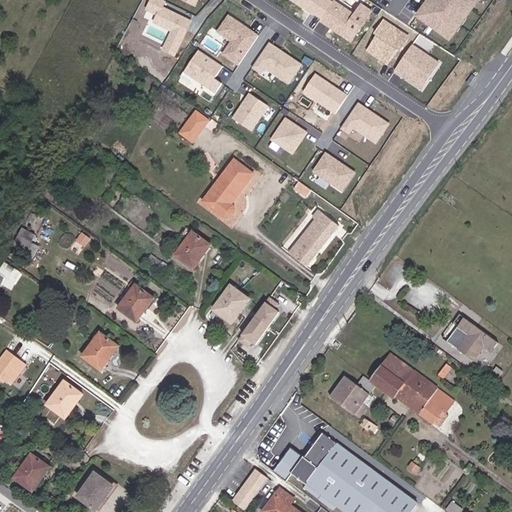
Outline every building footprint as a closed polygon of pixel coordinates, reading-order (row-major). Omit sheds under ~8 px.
[(162,51),(174,56),(190,21),(177,15),(162,8),(165,1),(162,0),(151,0),(147,10),(158,15),(155,22),(172,30),(162,51)] [(331,0),(330,0),(290,0),(318,19),(331,0)] [(318,19),(350,42),(372,11),(360,3),(352,15),(331,0),(318,19)] [(479,0),(430,0),(418,18),(449,39),(479,0)] [(260,33),(230,13),(218,30),(234,41),(223,56),(237,65),(260,33)] [(406,34),(382,19),(372,34),(376,37),(367,50),(387,63),(406,34)] [(304,64),(270,41),(252,67),(262,73),(266,67),(291,84),(304,64)] [(393,72),(420,90),(438,63),(411,44),(393,72)] [(223,66),(200,50),(183,74),(206,90),(223,66)] [(347,93),(317,72),(303,92),(333,112),(347,93)] [(271,108),(248,93),(231,119),(254,133),(271,108)] [(354,126),(374,140),(386,124),(358,104),(341,129),(348,134),(354,126)] [(197,112),(180,133),(193,142),(209,121),(197,112)] [(309,133),(284,118),(270,141),(295,156),(309,133)] [(357,174),(325,152),(311,172),(344,194),(357,174)] [(235,160),(203,202),(224,217),(227,218),(232,217),(233,215),(234,213),(235,211),(235,209),(235,207),(234,205),(232,204),(254,174),(235,160)] [(289,254),(306,267),(339,226),(319,210),(313,218),(316,220),(289,254)] [(12,245),(34,255),(43,236),(22,226),(12,245)] [(187,227),(181,236),(187,240),(175,256),(194,270),(212,245),(187,227)] [(152,254),(144,265),(156,273),(163,262),(152,254)] [(137,284),(118,308),(137,323),(155,298),(137,284)] [(231,286),(213,310),(232,323),(250,300),(231,286)] [(265,293),(239,337),(253,345),(279,301),(265,293)] [(92,308),(87,304),(80,315),(85,319),(92,308)] [(490,353),(498,343),(464,318),(446,342),(472,361),(483,347),(490,353)] [(101,332),(82,356),(101,370),(120,346),(101,332)] [(43,336),(38,342),(49,350),(53,344),(43,336)] [(21,360),(8,350),(1,359),(3,360),(0,363),(0,377),(5,381),(7,378),(12,382),(19,373),(14,369),(21,360)] [(391,353),(370,381),(377,386),(386,393),(394,399),(396,397),(430,422),(448,397),(414,370),(405,382),(399,377),(407,365),(391,353)] [(446,364),(438,375),(443,380),(452,368),(446,364)] [(414,370),(407,365),(399,377),(405,382),(414,370)] [(503,371),(496,367),(492,373),(499,378),(503,371)] [(376,387),(362,377),(357,384),(346,376),(330,397),(354,415),(355,414),(361,418),(368,407),(363,404),(376,387)] [(370,381),(364,376),(362,377),(376,387),(377,386),(370,381)] [(84,394),(65,380),(47,405),(66,419),(84,394)] [(454,401),(448,397),(430,422),(433,425),(435,423),(443,412),(445,414),(454,401)] [(448,417),(445,414),(443,412),(435,423),(440,428),(448,417)] [(361,425),(369,431),(373,425),(365,419),(361,425)] [(12,429),(0,422),(0,443),(1,444),(3,445),(12,429)] [(373,425),(369,431),(374,434),(378,428),(373,425)] [(336,506),(344,511),(376,511),(395,486),(323,432),(292,473),(323,495),(319,500),(333,510),(336,506)] [(32,454),(15,478),(33,491),(51,467),(32,454)] [(411,461),(407,467),(417,474),(421,468),(411,461)] [(246,511),(269,478),(257,469),(234,501),(246,511)] [(103,473),(99,470),(96,474),(95,473),(78,497),(97,511),(114,486),(101,476),(103,473)] [(395,486),(376,511),(412,511),(418,504),(395,486)] [(280,488),(271,501),(275,505),(269,511),(301,511),(291,504),(295,499),(280,488)] [(269,511),(275,505),(271,501),(263,511),(269,511)]
